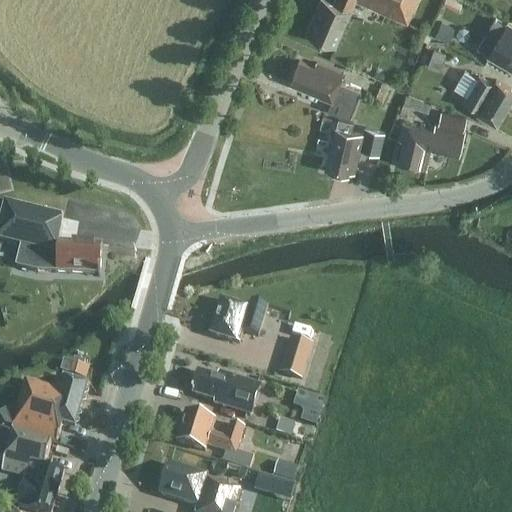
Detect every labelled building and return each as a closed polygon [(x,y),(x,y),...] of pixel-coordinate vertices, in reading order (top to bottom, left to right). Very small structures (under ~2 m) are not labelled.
[(356,1),(407,24),(417,0),(334,0),(334,2),(329,0),(320,0),(307,33),(336,46),(356,1)] [(489,55),(511,69),(511,26),(507,23),(506,25),(495,18),(477,48),(489,55)] [(435,36),(449,43),(456,30),(442,23),(435,36)] [(445,54),(432,50),(426,68),(439,72),(445,54)] [(350,119),(361,91),(340,82),(344,74),(317,63),(315,67),(299,61),(290,84),(332,101),(328,111),(339,116),(350,119)] [(494,84),(479,75),(464,102),(479,110),(477,114),(497,126),(511,100),(511,88),(496,80),(494,84)] [(403,104),(428,113),(431,105),(406,96),(403,104)] [(467,118),(441,112),(439,125),(463,130),(467,118)] [(339,119),(337,127),(336,127),(326,169),(349,175),(350,172),(355,174),(361,150),(379,155),(385,133),(366,128),(364,135),(351,131),(354,123),(339,119)] [(435,124),(434,130),(403,123),(399,140),(403,141),(398,163),(427,170),(432,149),(460,156),(466,131),(435,124)] [(0,240),(21,246),(16,269),(37,273),(49,273),(101,276),(102,247),(59,244),(63,219),(6,204),(0,202),(0,240)] [(250,310),(221,301),(211,336),(240,345),(243,333),(259,338),(268,307),(252,302),(250,310)] [(301,381),(308,357),(289,351),(282,374),(301,381)] [(64,361),(61,373),(86,379),(89,367),(64,361)] [(261,386),(243,381),(219,373),(217,379),(199,373),(192,395),(215,402),(214,405),(252,417),(261,386)] [(88,385),(57,377),(57,378),(58,378),(54,390),(26,381),(17,410),(12,428),(12,429),(57,442),(63,424),(75,428),(88,385)] [(11,408),(0,413),(0,416),(6,426),(12,428),(17,410),(11,408)] [(215,422),(186,413),(177,444),(205,453),(207,447),(236,456),(245,429),(231,425),(226,440),(211,435),(215,422)] [(280,421),(276,434),(292,439),(296,426),(280,421)] [(16,508),(31,511),(52,511),(64,475),(45,469),(52,444),(12,433),(1,472),(24,479),(16,508)] [(274,476),(293,482),(298,468),(279,462),(274,476)] [(234,511),(241,491),(207,481),(208,478),(170,466),(160,496),(198,509),(196,511),(234,511)] [(260,476),(256,487),(268,491),(272,479),(260,476)]
